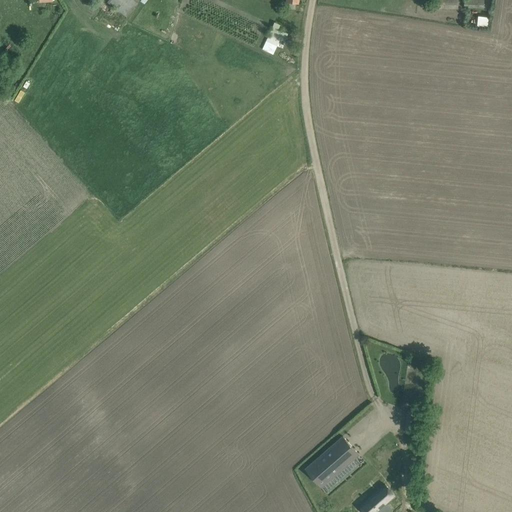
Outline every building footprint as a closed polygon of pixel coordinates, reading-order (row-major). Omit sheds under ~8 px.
[(138,0),(108,0),(106,3),(126,17),(138,0)] [(458,8),(458,6),(458,0),(434,0),(434,8),(458,8)] [(104,15),(101,19),(116,27),(118,23),(104,15)] [(489,27),(490,16),(479,15),(477,26),(489,27)] [(270,35),(269,38),(284,44),(288,33),(279,29),(281,24),(275,22),(269,35),(270,35)] [(423,412),(407,410),(406,417),(422,419),(423,412)] [(343,436),(305,469),(321,487),(359,454),(343,436)] [(395,486),(370,508),(373,511),(389,511),(406,498),(395,486)] [(353,495),(357,502),(369,496),(365,489),(353,495)]
